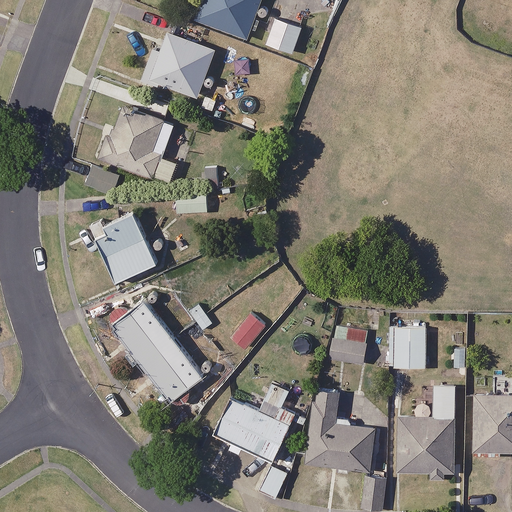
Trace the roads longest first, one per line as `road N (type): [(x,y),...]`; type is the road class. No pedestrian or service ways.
road 1 (residential): [(64,396),(18,256),(13,193),(40,80),(70,0)]
road 2 (residential): [(186,511),(105,445),(64,396)]
